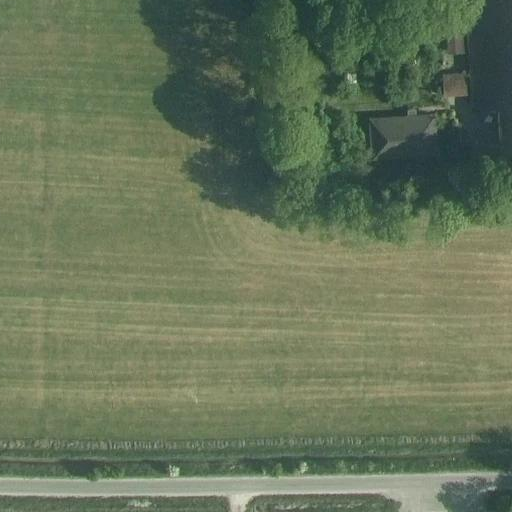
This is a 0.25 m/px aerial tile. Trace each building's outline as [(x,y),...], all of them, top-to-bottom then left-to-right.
[(511,0),(465,0),(469,105),(503,107),(511,106),(511,0)] [(465,48),(464,31),(446,32),(446,49),(465,48)] [(466,68),(443,69),(444,92),(467,91),(466,68)] [(436,106),(367,111),(370,158),(439,154),(436,106)] [(504,148),(511,148),(511,106),(503,107),(504,148)]
